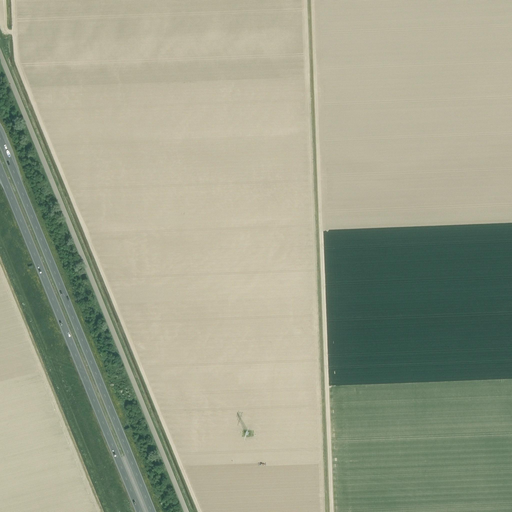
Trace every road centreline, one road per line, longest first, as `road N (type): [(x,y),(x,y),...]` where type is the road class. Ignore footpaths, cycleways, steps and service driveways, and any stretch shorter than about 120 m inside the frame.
road 1 (unclassified): [(186,511),(0,56)]
road 2 (trunk): [(151,511),(0,138)]
road 3 (trunk): [(0,169),(139,511)]
